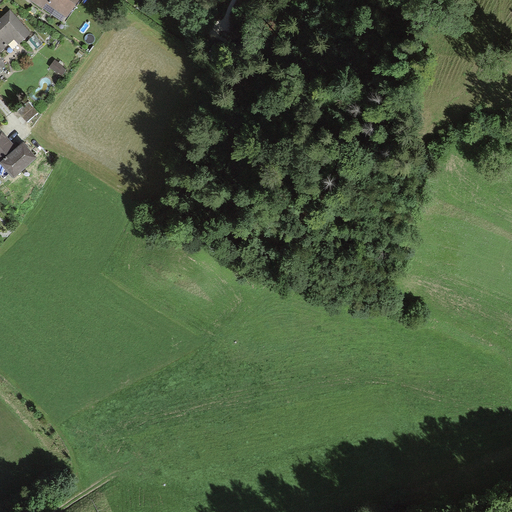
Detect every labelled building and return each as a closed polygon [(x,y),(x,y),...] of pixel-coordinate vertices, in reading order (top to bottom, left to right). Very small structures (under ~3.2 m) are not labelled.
[(45,0),(67,14),(76,0),(45,0)] [(12,13),(0,23),(0,58),(2,61),(31,35),(12,13)] [(57,61),(52,65),(59,72),(64,67),(57,61)] [(18,108),(32,123),(41,115),(27,100),(18,108)] [(4,130),(0,134),(0,160),(13,174),(31,158),(4,130)]
